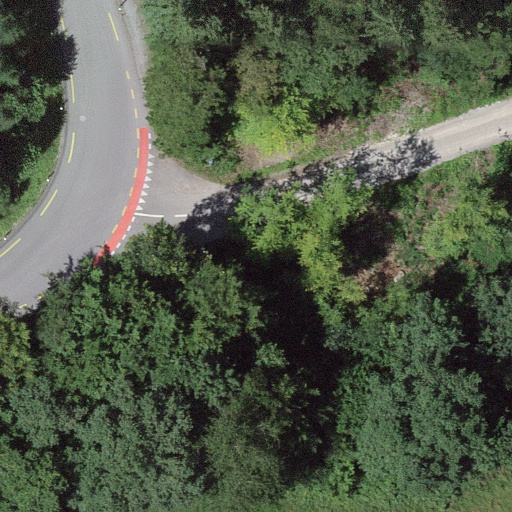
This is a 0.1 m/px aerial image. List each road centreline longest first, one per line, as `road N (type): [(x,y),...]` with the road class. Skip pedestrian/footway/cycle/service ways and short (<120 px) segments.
road 1 (track): [(511,483),(176,504),(0,503)]
road 2 (track): [(511,113),(375,158),(79,229)]
road 3 (unclassified): [(79,0),(101,98),(104,161),(79,229),(55,258),(0,291)]
